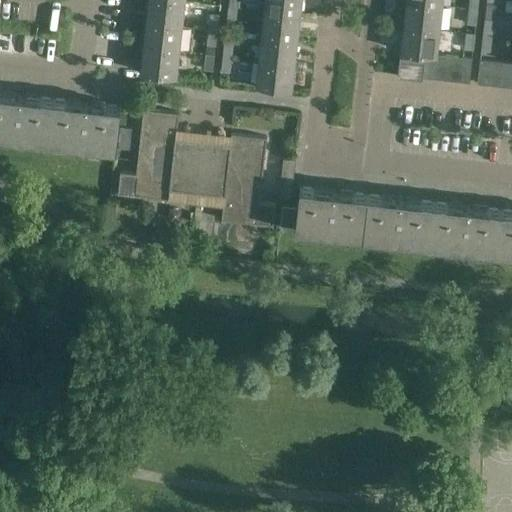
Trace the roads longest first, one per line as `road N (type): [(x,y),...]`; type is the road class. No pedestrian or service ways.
road 1 (residential): [(511,103),(379,90),(372,166),(511,183)]
road 2 (residential): [(87,0),(76,69),(0,61)]
